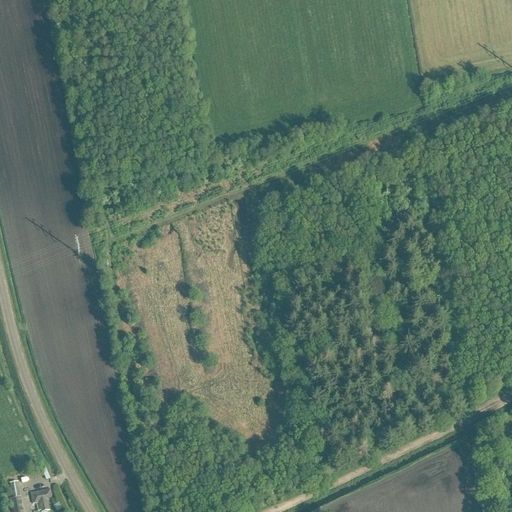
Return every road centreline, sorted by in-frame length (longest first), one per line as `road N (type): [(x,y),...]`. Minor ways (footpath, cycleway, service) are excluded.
road 1 (track): [(274,511),(511,397)]
road 2 (unclassified): [(90,511),(21,385),(0,304)]
